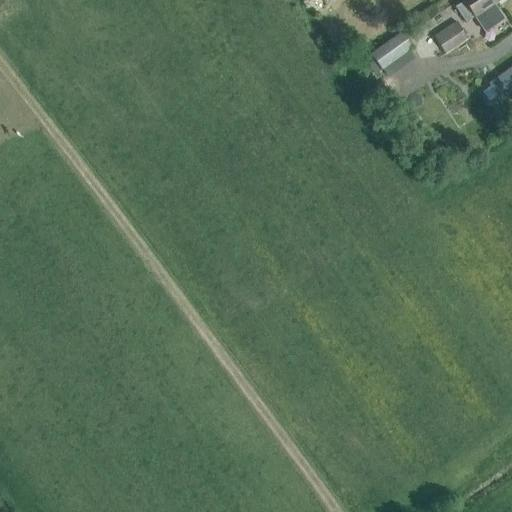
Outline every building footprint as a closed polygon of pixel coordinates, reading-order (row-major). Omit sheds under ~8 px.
[(462,0),(464,2),(455,8),(465,24),(474,18),(484,33),(503,20),(493,6),(501,0),(462,0)] [(456,23),(433,39),(444,55),(467,39),(456,23)] [(402,33),(370,56),(373,61),(381,71),(412,48),(402,33)] [(511,68),(489,85),(500,101),(511,92),(511,68)] [(492,118),(498,128),(509,122),(503,112),(492,118)]
